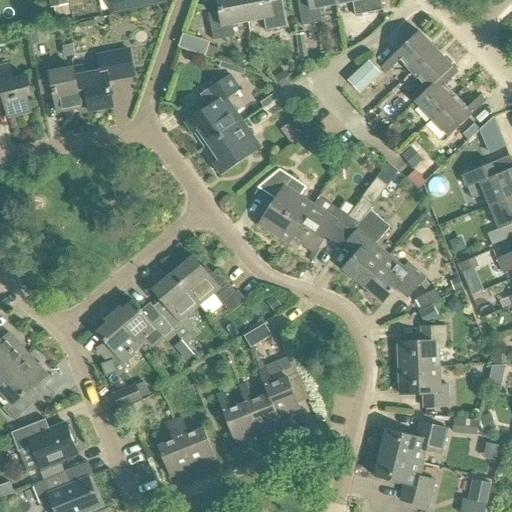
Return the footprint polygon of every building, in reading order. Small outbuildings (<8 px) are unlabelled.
[(167,1),(166,0),(108,0),(111,12),(129,8),(167,1)] [(248,23),(244,0),(217,0),(220,12),(209,14),(214,42),(235,37),(233,26),(248,23)] [(244,0),(248,23),(264,20),(266,31),(287,27),(282,0),(281,0),(271,2),(270,0),(244,0)] [(336,6),(335,0),(297,0),(302,26),(322,23),(319,9),(336,6)] [(335,0),(336,6),(353,3),(355,16),(384,11),(382,0),(335,0)] [(45,30),(33,32),(34,43),(47,41),(45,30)] [(183,32),(181,44),(200,48),(202,36),(183,32)] [(401,61),(414,76),(439,52),(419,32),(382,67),(388,73),(401,61)] [(296,36),(300,62),(308,60),(303,35),(296,36)] [(209,46),(205,55),(217,59),(220,50),(209,46)] [(100,70),(74,75),(77,90),(86,89),(91,112),(114,108),(109,82),(136,77),(131,50),(98,56),(100,70)] [(410,96),(416,102),(453,67),(439,52),(414,76),(423,84),(410,96)] [(370,63),(350,82),(359,91),(379,72),(370,63)] [(77,90),(74,75),(73,69),(56,72),(55,64),(37,67),(42,95),(54,92),(57,112),(89,106),(90,112),(91,112),(86,89),(77,90)] [(416,102),(430,117),(454,94),(446,85),(458,73),(453,67),(416,102)] [(0,70),(0,101),(4,100),(8,117),(30,112),(26,95),(32,94),(28,77),(13,81),(10,68),(0,70)] [(288,72),(277,78),(282,88),(294,81),(288,72)] [(208,92),(215,103),(185,123),(203,149),(243,122),(228,100),(242,90),(232,75),(208,92)] [(454,94),(430,117),(449,137),(486,102),(480,96),(468,108),(454,94)] [(380,109),(368,122),(377,131),(390,118),(380,109)] [(281,130),(293,146),(307,136),(295,120),(281,130)] [(243,122),(203,149),(221,176),(261,149),(243,122)] [(412,148),(402,156),(414,170),(424,161),(412,148)] [(485,196),(490,206),(511,197),(511,170),(498,176),(493,164),(464,176),(474,201),(485,196)] [(259,225),(289,245),(315,205),(301,196),(307,188),(280,170),(257,189),(258,188),(276,200),(259,225)] [(415,171),(408,178),(419,190),(427,183),(415,171)] [(315,205),(289,245),(289,246),(293,239),(316,254),(326,238),(341,247),(359,224),(374,206),(389,187),(378,178),(363,197),(348,217),(337,209),(332,217),(315,205)] [(511,197),(490,206),(499,230),(488,234),(493,246),(511,237),(511,230),(510,226),(511,224),(511,197)] [(344,270),(363,287),(390,256),(376,244),(380,239),(391,225),(374,211),(363,224),(345,245),(356,255),(344,270)] [(429,214),(421,223),(427,227),(434,226),(438,221),(429,214)] [(511,252),(498,259),(504,274),(511,270),(511,252)] [(404,268),(390,256),(363,287),(383,304),(396,289),(407,299),(425,278),(408,263),(404,268)] [(193,257),(173,273),(200,306),(214,294),(232,315),(248,301),(239,291),(236,293),(217,270),(209,276),(193,257)] [(463,273),(478,267),(474,258),(459,265),(463,273)] [(151,304),(173,330),(181,339),(182,339),(188,346),(202,334),(187,316),(200,306),(173,273),(153,290),(162,301),(155,307),(152,303),(151,304)] [(451,281),(455,293),(463,289),(459,278),(451,281)] [(266,302),(275,313),(283,307),(274,296),(266,302)] [(120,307),(113,314),(141,347),(148,341),(153,348),(173,330),(151,304),(143,310),(135,300),(123,310),(120,307)] [(434,306),(420,313),(426,323),(440,316),(434,306)] [(141,347),(113,314),(105,320),(107,323),(97,332),(107,344),(97,349),(108,363),(103,365),(108,378),(117,374),(119,377),(128,369),(124,365),(136,355),(134,353),(141,347)] [(266,325),(245,338),(252,349),(273,336),(266,325)] [(399,369),(439,368),(439,349),(446,349),(445,327),(421,328),(422,342),(399,343),(399,369)] [(0,381),(29,355),(10,334),(0,342),(0,381)] [(29,355),(0,381),(0,391),(10,403),(3,409),(14,422),(41,398),(33,389),(48,375),(29,355)] [(493,365),(509,364),(509,355),(492,356),(493,365)] [(492,367),(490,373),(504,376),(506,367),(492,367)] [(258,371),(268,395),(269,394),(278,418),(300,409),(288,378),(272,384),(266,368),(258,371)] [(439,368),(399,369),(400,395),(423,394),(424,408),(448,407),(447,385),(440,386),(439,368)] [(239,387),(246,404),(246,403),(258,434),(281,425),(278,418),(269,394),(268,395),(253,401),(247,384),(239,387)] [(142,398),(137,387),(114,396),(119,408),(142,398)] [(246,403),(246,404),(231,410),(224,393),(217,396),(236,444),(258,434),(246,403)] [(491,414),(480,418),(485,433),(496,430),(491,414)] [(453,434),(478,436),(479,421),(454,418),(453,434)] [(182,419),(175,422),(194,469),(216,460),(204,429),(189,435),(182,419)] [(12,434),(19,453),(28,474),(41,469),(78,454),(67,424),(50,431),(46,420),(12,434)] [(194,469),(175,422),(167,425),(173,441),(158,447),(171,478),(194,469)] [(380,454),(423,464),(426,451),(442,455),(448,430),(421,423),(417,438),(386,430),(380,454)] [(420,477),(423,464),(380,454),(375,477),(406,484),(401,501),(429,508),(435,481),(420,477)] [(71,485),(66,472),(33,486),(41,506),(52,502),(56,511),(89,511),(100,508),(88,478),(71,485)] [(469,499),(488,504),(492,485),(473,480),(469,499)] [(4,486),(0,487),(0,499),(8,496),(4,486)]
